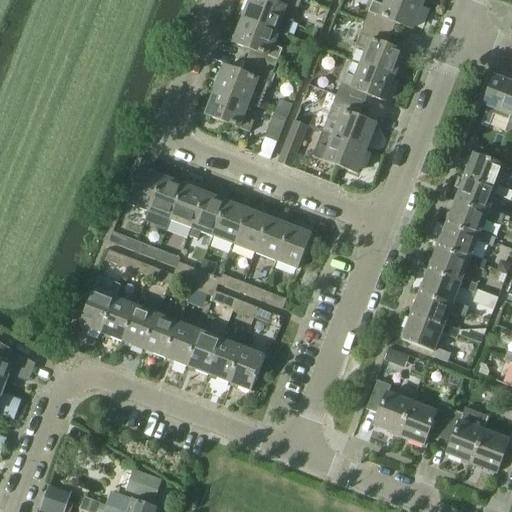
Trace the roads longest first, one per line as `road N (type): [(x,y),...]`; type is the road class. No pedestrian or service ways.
road 1 (residential): [(381,229),(163,142),(215,0)]
road 2 (residential): [(381,229),(294,454)]
road 3 (residential): [(294,454),(96,378),(73,380)]
road 4 (residential): [(458,30),(381,229)]
road 5 (residential): [(452,511),(294,454)]
road 6 (residential): [(14,511),(57,396),(73,380)]
